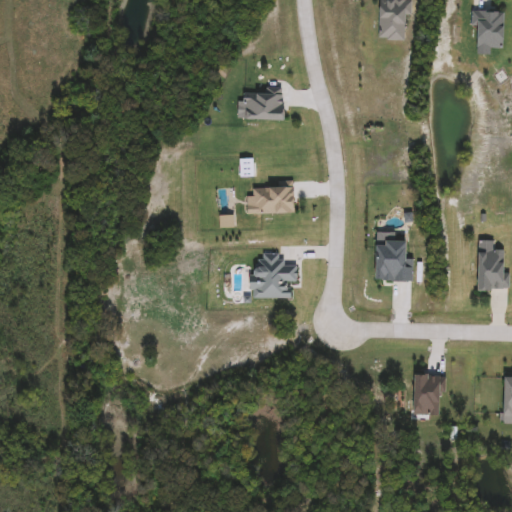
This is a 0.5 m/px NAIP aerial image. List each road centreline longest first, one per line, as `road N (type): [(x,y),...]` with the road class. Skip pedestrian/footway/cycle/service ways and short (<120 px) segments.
road 1 (residential): [(309,0),(339,172),(336,318)]
road 2 (residential): [(336,318),(511,324)]
